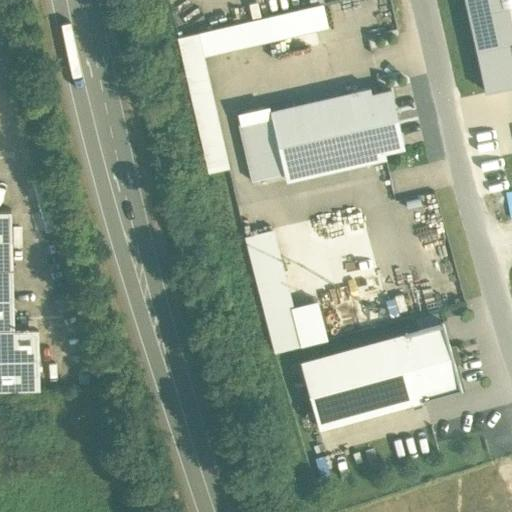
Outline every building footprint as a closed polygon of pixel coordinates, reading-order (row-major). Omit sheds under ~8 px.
[(511,0),(465,0),(487,90),(511,83),(511,0)] [(370,87),(270,109),(272,116),(238,124),(251,180),(285,173),(286,179),(386,157),(384,151),(404,147),(390,88),(380,90),(371,93),(370,87)] [(0,390),(40,389),(39,327),(15,327),(11,209),(0,208),(0,390)] [(272,231),(245,238),(275,352),(302,345),(272,231)] [(449,344),(441,320),(300,358),(318,426),(424,399),(463,388),(462,385),(455,362),(452,353),(449,344)]
